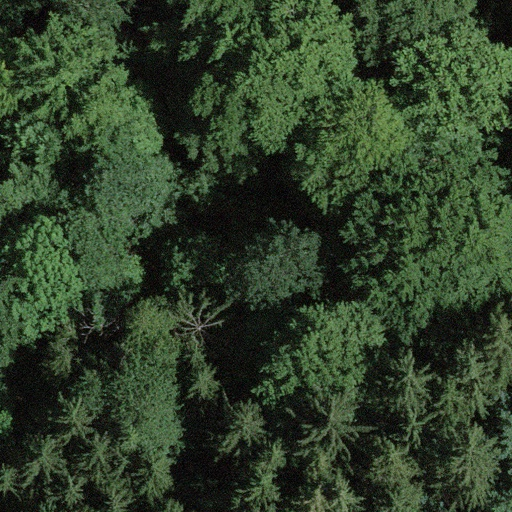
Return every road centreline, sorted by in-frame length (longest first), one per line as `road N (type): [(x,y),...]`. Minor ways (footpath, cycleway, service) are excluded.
road 1 (track): [(0,90),(153,82),(511,42)]
road 2 (track): [(147,0),(173,230),(163,266),(122,314),(0,394)]
